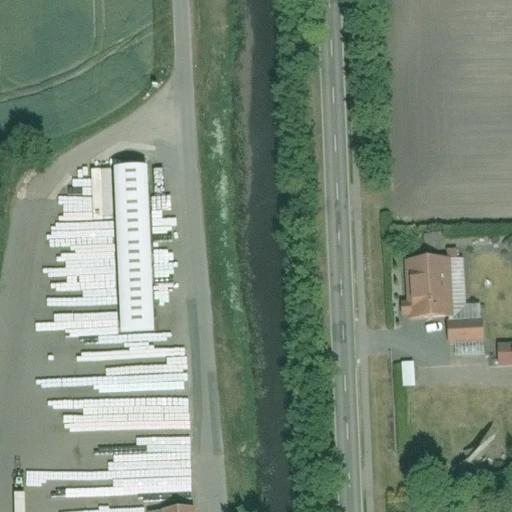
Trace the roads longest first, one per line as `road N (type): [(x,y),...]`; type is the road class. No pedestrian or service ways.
road 1 (unclassified): [(178,0),(213,511)]
road 2 (tertiary): [(349,511),(328,0)]
